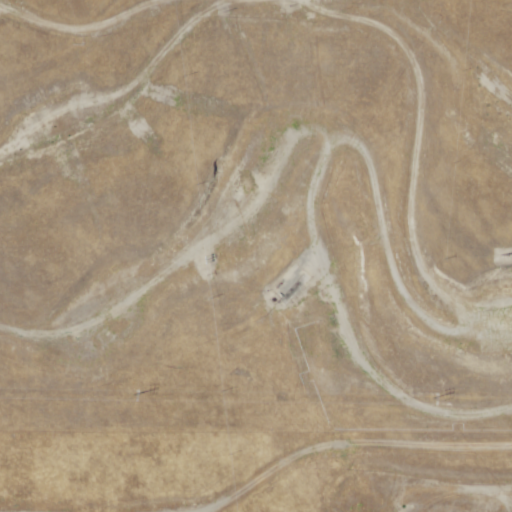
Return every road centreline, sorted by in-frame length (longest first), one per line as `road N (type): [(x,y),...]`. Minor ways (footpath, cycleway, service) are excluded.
road 1 (track): [(0,163),(109,111),(160,56),(240,51),(387,162),(382,325),(398,457)]
road 2 (track): [(336,123),(248,165),(196,230),(123,284),(18,341),(0,334)]
road 3 (track): [(116,511),(335,457),(398,457),(511,482)]
road 4 (track): [(511,304),(462,311),(412,227),(411,65),(385,8)]
road 5 (track): [(511,21),(408,3),(277,30),(240,51)]
road 6 (track): [(160,56),(62,62),(0,12)]
road 7 (track): [(386,190),(414,294),(434,314),(462,311)]
road 8 (track): [(477,511),(378,498),(361,511)]
